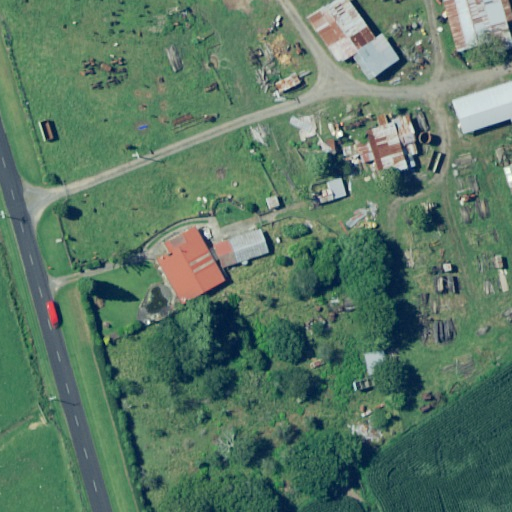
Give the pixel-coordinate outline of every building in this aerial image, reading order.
[(372,39),(345,0),(333,0),(306,19),(337,64),(354,52),(371,77),(397,59),(379,34),(372,39)] [(505,29),(497,0),(440,0),(454,52),(485,44),(488,55),(511,48),(511,43),(508,28),(505,29)] [(507,119),(511,135),(511,81),(450,102),(460,134),(507,119)] [(416,153),(405,116),(390,120),(391,123),(363,131),(377,178),(414,167),(410,155),(416,153)] [(340,152),(334,141),(326,145),(331,156),(340,152)] [(361,145),(355,146),(357,155),(345,158),(351,180),(368,176),(361,145)] [(345,197),(340,179),(326,182),(328,188),(310,193),(313,205),(345,197)] [(278,205),(274,195),(264,199),(268,209),(278,205)] [(265,253),(257,231),(212,247),(221,269),(265,253)] [(198,235),(153,260),(178,305),(223,281),(198,235)] [(392,372),(387,349),(362,354),(367,377),(392,372)]
